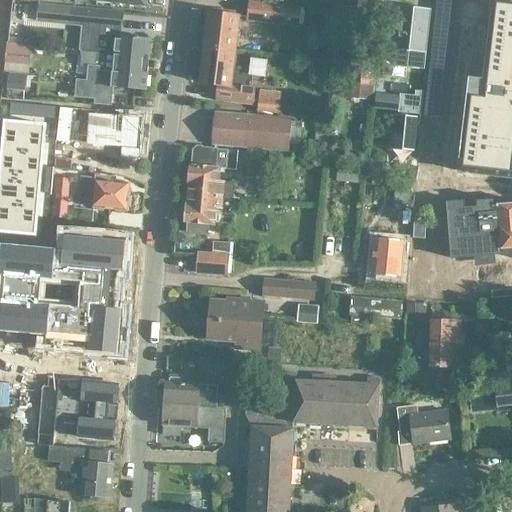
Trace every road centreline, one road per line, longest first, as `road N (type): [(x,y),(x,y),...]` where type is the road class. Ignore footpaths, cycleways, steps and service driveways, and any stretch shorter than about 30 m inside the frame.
road 1 (residential): [(129,511),(196,0)]
road 2 (residential): [(390,486),(511,473)]
